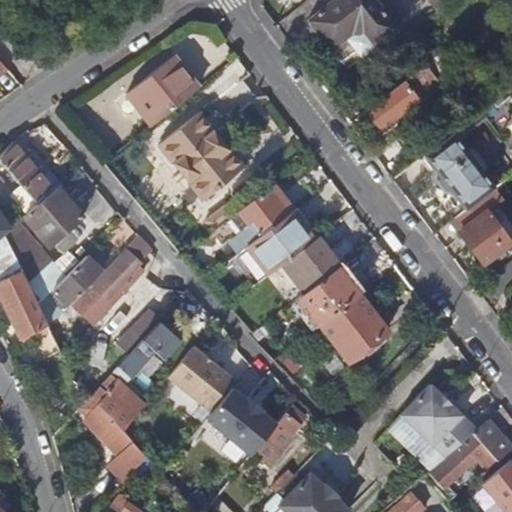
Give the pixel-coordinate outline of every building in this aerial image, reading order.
[(369,0),(331,0),(304,22),(339,65),(353,53),(358,60),(394,31),(393,30),(404,21),(386,0),(376,0),(372,4),(369,0)] [(451,0),(431,0),(440,10),(451,0)] [(414,52),(423,44),(412,30),(402,38),(414,52)] [(445,92),(456,84),(435,57),(424,66),(431,75),(438,83),(445,92)] [(192,90),(168,59),(163,62),(189,93),(192,90)] [(189,93),(163,62),(121,97),(134,114),(138,111),(150,125),(189,93)] [(445,92),(438,83),(431,75),(424,66),(364,112),(368,117),(361,122),(365,127),(372,122),(378,130),(415,100),(422,109),(445,92)] [(96,133),(126,108),(106,85),(77,110),(96,133)] [(511,96),(508,91),(490,104),(511,135),(511,96)] [(150,125),(138,111),(134,114),(145,128),(150,125)] [(226,150),(196,113),(157,145),(201,199),(236,170),(222,153),(226,150)] [(447,136),(418,159),(430,174),(419,183),(432,200),(439,194),(439,195),(448,196),(461,213),(511,173),(511,159),(476,113),(447,136)] [(103,147),(119,147),(119,126),(102,126),(103,147)] [(0,165),(35,204),(50,191),(22,157),(10,144),(1,153),(0,154),(0,165)] [(57,184),(53,188),(79,216),(83,212),(57,184)] [(289,210),(269,185),(226,219),(214,228),(224,241),(248,222),(257,234),(289,210)] [(50,191),(35,204),(20,217),(46,245),(79,216),(53,188),(50,191)] [(198,223),(206,234),(214,228),(226,219),(218,208),(198,223)] [(283,261),(290,255),(313,238),(291,210),(244,246),(267,274),(283,261)] [(484,213),(457,234),(481,265),(508,244),(484,213)] [(47,264),(12,224),(8,228),(1,235),(25,284),(47,264)] [(126,251),(84,295),(96,307),(138,263),(137,263),(151,248),(138,234),(123,249),(126,251)] [(25,284),(1,235),(0,235),(0,302),(17,336),(44,322),(35,304),(25,284)] [(283,261),(306,289),(336,266),(337,264),(315,236),(313,238),(290,255),(283,261)] [(84,256),(35,304),(44,322),(46,325),(100,272),(84,256)] [(315,327),(318,324),(357,293),(356,292),(336,266),(306,289),(293,299),(315,325),(315,327)] [(357,293),(318,324),(346,361),(386,330),(357,293)] [(127,351),(157,318),(148,309),(118,342),(127,351)] [(117,366),(129,377),(152,349),(161,357),(177,338),(168,331),(156,320),(117,366)] [(46,325),(44,322),(17,336),(21,344),(48,331),(46,325)] [(166,377),(210,412),(229,388),(235,381),(190,346),(166,377)] [(143,404),(115,379),(104,391),(98,386),(89,396),(80,406),(102,429),(97,434),(116,455),(107,465),(121,480),(145,455),(122,431),(143,404)] [(427,383),(397,414),(442,457),(463,439),(471,432),(474,429),(427,383)] [(250,454),(255,447),(274,423),(259,412),(244,400),(229,388),(210,412),(205,419),(250,454)] [(246,398),(244,400),(259,412),(261,410),(246,398)] [(289,404),(274,423),(255,447),(271,460),(279,450),(277,449),(303,415),(289,404)] [(471,432),(486,450),(495,460),(510,446),(498,433),(511,420),(500,405),(474,429),(471,432)] [(495,460),(486,450),(471,432),(463,439),(442,457),(424,473),(446,500),(455,493),(447,484),(474,460),(477,457),(486,467),(495,460)] [(477,457),(474,460),(483,470),(486,467),(477,457)] [(479,483),(501,511),(506,511),(511,507),(511,465),(508,460),(479,483)] [(295,470),(275,491),(281,497),(276,504),(284,511),(345,511),(348,510),(334,497),(336,495),(323,482),(321,484),(307,471),(302,476),(295,470)] [(409,494),(388,511),(415,511),(421,507),(409,494)] [(137,511),(138,510),(123,501),(118,511),(106,504),(100,511),(137,511)]
